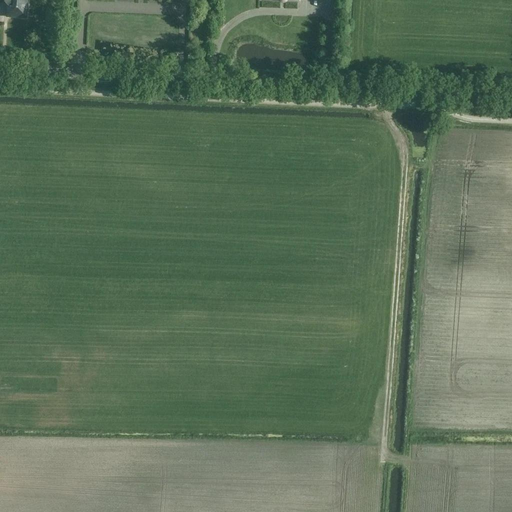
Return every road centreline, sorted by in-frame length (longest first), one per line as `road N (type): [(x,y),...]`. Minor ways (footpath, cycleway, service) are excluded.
road 1 (tertiary): [(511,94),(0,71)]
road 2 (track): [(380,88),(404,148),(383,446)]
